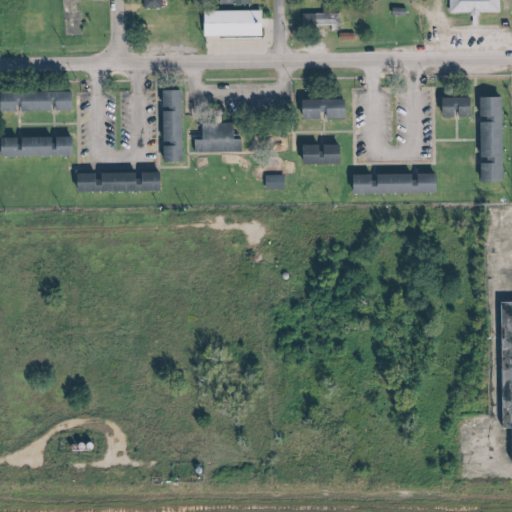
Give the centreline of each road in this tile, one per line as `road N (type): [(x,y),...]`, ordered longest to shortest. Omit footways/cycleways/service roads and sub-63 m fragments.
road 1 (tertiary): [(0,65),(511,57)]
road 2 (track): [(0,231),(256,225)]
